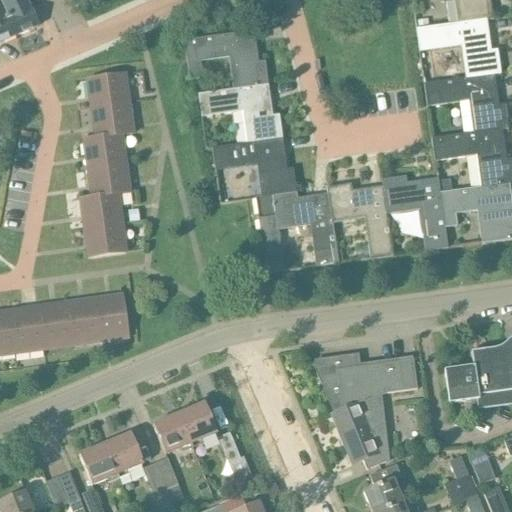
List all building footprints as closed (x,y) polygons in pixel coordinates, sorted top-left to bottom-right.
[(25,0),(5,0),(1,2),(16,37),(38,28),(25,0)] [(449,26),(485,22),(492,21),(489,0),(454,0),(455,3),(446,4),(449,26)] [(0,44),(16,37),(1,2),(0,2),(0,44)] [(428,21),(415,22),(417,31),(429,29),(428,21)] [(461,48),(466,79),(493,77),(500,76),(497,51),(489,52),(485,22),(449,26),(429,29),(417,31),(416,31),(419,54),(461,48)] [(229,59),(233,91),(268,86),(265,63),(258,64),(254,32),(183,42),(189,82),(202,80),(200,62),(229,59)] [(91,111),(129,106),(125,77),(87,82),(89,98),(93,99),(95,110),(91,111)] [(493,77),(466,79),(423,86),(427,109),(469,103),(473,135),(500,132),(508,131),(504,106),(497,107),(493,77)] [(248,146),(282,141),(279,117),(272,118),(268,86),(233,91),(198,96),(201,118),(243,112),(248,146)] [(99,139),(122,136),(132,135),(129,106),(91,111),(93,127),(97,127),(99,139)] [(477,158),(482,189),(508,186),(511,185),(511,161),(505,162),(500,132),(473,135),(431,140),(434,164),(477,158)] [(91,170),(126,165),(122,136),(99,139),(83,141),(85,157),(90,158),(91,170)] [(258,167),(262,198),(296,194),(293,170),(286,171),(282,141),(248,146),(212,151),(215,173),(258,167)] [(79,201),(117,196),(130,194),(126,165),(91,170),(87,170),(89,186),(94,187),(95,199),(79,201)] [(447,250),(444,229),(440,195),(438,183),(438,180),(406,184),(405,178),(382,181),(387,215),(418,211),(424,254),(447,250)] [(351,186),(327,189),(332,223),(364,219),(370,261),(393,258),(387,215),(382,181),(381,182),(382,188),(352,192),(351,186)] [(438,183),(440,195),(459,192),(457,181),(438,183)] [(457,228),(455,215),(476,212),(481,246),(511,241),(511,214),(508,186),(482,189),(459,192),(440,195),(444,229),(457,228)] [(338,266),(332,223),(327,189),(326,189),(327,196),(297,200),(296,194),(262,198),(255,200),(266,276),(284,274),(278,231),(309,227),(315,269),(338,266)] [(121,225),(117,196),(79,201),(82,217),(86,217),(88,229),(83,230),(84,230),(121,225)] [(138,211),(127,213),(129,224),(140,223),(138,211)] [(125,254),(121,225),(84,230),(86,246),(90,246),(92,258),(87,259),(88,260),(125,254)] [(93,306),(99,339),(110,337),(111,342),(127,340),(121,297),(120,297),(121,302),(107,304),(106,299),(92,301),(93,306)] [(65,305),(65,310),(71,343),(82,341),(83,346),(99,344),(99,339),(93,306),(79,308),(79,303),(65,305)] [(71,343),(65,310),(51,312),(51,307),(37,309),(37,314),(43,347),(55,345),(55,350),(72,348),(71,343)] [(9,313),(9,318),(15,351),(27,349),(27,354),(44,352),(43,347),(37,314),(23,316),(23,311),(9,313)] [(15,351),(9,318),(0,319),(0,358),(16,356),(15,351)] [(472,368),(477,401),(478,409),(511,404),(511,340),(511,343),(507,343),(508,348),(470,354),(472,368)] [(314,366),(334,415),(360,404),(360,406),(386,396),(417,391),(413,361),(359,369),(357,357),(315,363),(314,366)] [(448,405),(477,401),(472,368),(444,372),(448,405)] [(360,404),(334,415),(330,417),(351,467),(362,462),(366,472),(384,465),(380,455),(360,406),(360,404)] [(204,405),(179,415),(192,446),(216,436),(204,405)] [(192,446),(179,415),(152,426),(165,457),(192,446)] [(234,481),(246,476),(229,435),(217,439),(234,481)] [(106,446),(118,477),(143,467),(130,436),(106,446)] [(511,438),(502,442),(508,457),(511,455),(511,438)] [(78,457),(86,476),(91,488),(118,477),(106,446),(78,457)] [(478,452),(467,456),(467,457),(472,467),(479,487),(494,481),(487,461),(482,463),(478,452)] [(455,481),(468,476),(460,459),(448,464),(455,481)] [(167,460),(155,465),(166,491),(172,506),(183,501),(167,460)] [(166,491),(155,465),(144,470),(155,497),(166,491)] [(362,493),(369,511),(380,511),(401,503),(393,482),(400,478),(395,466),(369,478),(373,489),(362,493)] [(68,475),(57,480),(68,506),(79,501),(68,475)] [(468,476),(455,481),(464,503),(477,497),(468,476)] [(45,484),(56,511),(68,506),(57,480),(45,484)] [(507,511),(498,489),(483,495),(489,511),(507,511)] [(88,511),(101,511),(93,492),(82,496),(88,511)] [(0,511),(32,511),(25,493),(0,503),(0,511)] [(482,511),(477,497),(464,503),(467,511),(482,511)] [(240,498),(221,506),(207,511),(261,511),(258,504),(244,509),(240,498)] [(405,511),(401,503),(380,511),(417,511),(416,509),(409,511),(405,511)]
